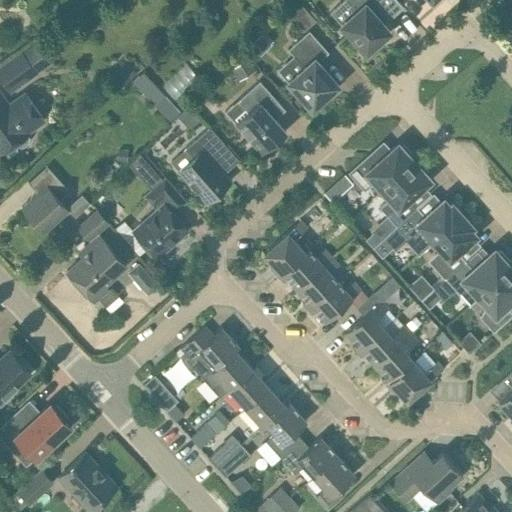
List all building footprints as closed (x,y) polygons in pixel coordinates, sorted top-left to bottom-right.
[(353,0),(353,4),(354,9),(337,24),(367,58),(385,43),(380,38),(389,30),(384,23),(404,6),(398,0),(353,0)] [(299,3),(289,13),(298,23),(309,14),(299,3)] [(511,18),(503,26),(511,35),(511,18)] [(329,51),(309,29),(288,48),(303,64),(286,79),(312,107),(315,104),(317,106),(337,89),(335,86),(338,84),(318,61),(329,51)] [(245,50),(254,59),(271,43),(261,33),(245,50)] [(37,72),(22,51),(0,66),(0,76),(11,91),(37,72)] [(233,66),(239,78),(257,68),(251,56),(233,66)] [(137,73),(131,66),(127,61),(106,79),(117,91),(137,73)] [(144,70),(133,81),(170,121),(181,110),(144,70)] [(281,103),(268,88),(260,80),(237,100),(248,112),(236,122),(262,151),(286,130),(270,113),(281,103)] [(28,136),(27,133),(28,132),(27,131),(44,119),(25,93),(8,104),(0,92),(0,151),(0,152),(14,142),(15,143),(16,144),(19,145),(21,145),(23,145),(25,144),(26,143),(27,142),(28,140),(28,139),(29,138),(28,136)] [(199,119),(187,106),(178,115),(189,128),(199,119)] [(228,146),(214,131),(209,126),(185,147),(193,157),(179,169),(207,201),(231,179),(213,160),(228,146)] [(375,181),(382,189),(414,160),(411,156),(413,154),(404,145),(402,147),(398,142),(377,161),(369,152),(348,171),(365,190),(375,181)] [(142,150),(129,162),(152,188),(166,176),(142,150)] [(418,164),(414,160),(382,189),(390,197),(380,206),(396,225),(418,206),(409,197),(430,178),(426,173),(428,171),(420,162),(418,164)] [(47,165),(43,168),(28,181),(38,192),(22,207),(44,231),(69,209),(60,199),(70,190),(47,165)] [(187,200),(166,176),(152,188),(145,195),(157,209),(133,230),(157,256),(188,229),(173,212),(187,200)] [(425,214),(418,206),(396,225),(397,225),(398,224),(408,236),(405,238),(419,254),(433,240),(463,213),(452,202),(450,204),(444,197),(425,214)] [(89,238),(109,220),(98,208),(78,226),(89,238)] [(444,277),(444,278),(465,259),(458,251),(476,233),(471,227),(473,225),(463,213),(433,240),(441,248),(431,261),(444,276),(444,277)] [(278,275),(305,250),(294,238),(307,226),(301,219),(264,252),(277,267),(274,269),(278,275)] [(99,234),(94,239),(79,252),(83,256),(67,270),(94,300),(98,296),(106,305),(118,294),(112,287),(107,287),(104,283),(126,264),(99,234)] [(296,289),(332,256),(325,248),(316,256),(309,247),(305,250),(278,275),(284,281),(287,278),(296,289)] [(470,304),(477,297),(511,267),(508,264),(511,261),(501,249),(498,252),(495,249),(489,254),(488,258),(484,258),(473,268),(465,259),(444,278),(445,278),(446,277),(470,304)] [(339,264),(332,256),(296,289),(305,299),(302,301),(308,307),(338,280),(331,272),(339,264)] [(142,261),(133,268),(147,287),(157,280),(142,261)] [(511,268),(511,267),(477,297),(486,307),(480,316),(494,331),(511,314),(511,310),(506,304),(511,298),(511,268)] [(346,288),(338,280),(308,307),(313,313),(316,310),(325,321),(362,289),(354,280),(346,288)] [(441,297),(433,288),(422,299),(429,308),(441,297)] [(357,350),(384,326),(377,318),(388,308),(381,299),(345,331),(355,343),(353,346),(357,350)] [(203,377),(235,348),(239,345),(221,326),(213,333),(205,324),(180,346),(189,356),(186,358),(203,377)] [(374,364),(410,332),(403,324),(391,334),(384,326),(357,350),(361,355),(364,353),(374,364)] [(461,351),(443,331),(435,338),(444,349),(438,354),(447,364),(461,351)] [(386,383),(413,359),(405,350),(417,340),(410,332),(374,364),(384,375),(381,378),(386,383)] [(229,388),(252,367),(235,348),(203,377),(220,396),(229,388)] [(0,358),(0,403),(0,404),(13,393),(10,390),(30,371),(10,349),(0,358)] [(413,359),(386,383),(391,388),(394,386),(407,400),(443,367),(437,360),(424,371),(413,359)] [(246,406),(269,385),(252,367),(229,388),(246,406)] [(511,387),(499,399),(511,414),(511,369),(507,374),(511,379),(511,387)] [(246,406),(263,425),(289,401),(289,400),(285,404),(269,385),(246,406)] [(174,395),(178,399),(185,392),(182,388),(174,395)] [(156,399),(166,410),(174,402),(164,391),(156,399)] [(266,440),(281,456),(302,438),(295,430),(306,420),(289,401),(263,425),(266,422),(275,431),(266,440)] [(54,406),(50,402),(29,422),(17,409),(0,425),(0,436),(11,448),(24,444),(35,456),(71,424),(67,420),(69,417),(57,404),(54,406)] [(184,413),(174,402),(166,410),(176,421),(184,413)] [(225,425),(215,414),(190,437),(200,448),(225,425)] [(208,457),(217,466),(242,444),(232,433),(224,440),(225,442),(208,457)] [(302,438),(281,456),(295,473),(304,464),(314,475),(337,454),(320,435),(309,445),(302,438)] [(242,444),(217,466),(225,476),(242,460),(243,462),(252,454),(242,444)] [(442,452),(433,460),(424,450),(390,481),(406,499),(422,485),(438,501),(450,490),(448,488),(462,475),(442,452)] [(85,451),(59,476),(90,509),(117,485),(85,451)] [(354,473),(337,454),(314,475),(324,487),(315,495),(327,508),(343,494),(338,488),(354,473)] [(19,490),(30,502),(53,480),(42,469),(19,490)] [(368,511),(380,501),(371,491),(351,509),(353,511),(368,511)] [(488,511),(493,508),(478,492),(456,511),(488,511)] [(272,511),(280,505),(270,494),(254,508),(257,511),(272,511)]
